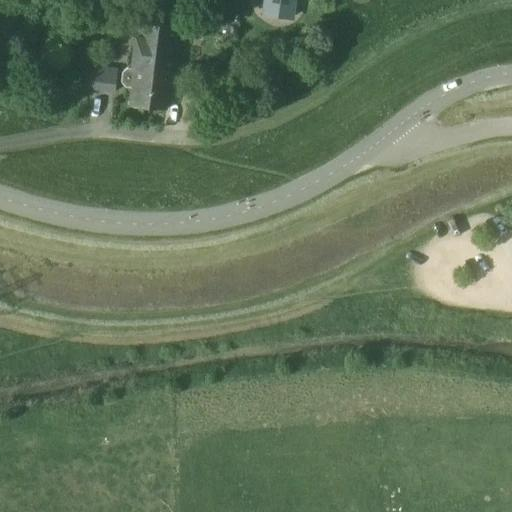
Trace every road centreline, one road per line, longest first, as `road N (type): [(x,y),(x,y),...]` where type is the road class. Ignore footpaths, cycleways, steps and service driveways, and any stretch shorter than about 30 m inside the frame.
road 1 (unclassified): [(385,134),(288,200),(197,226),(94,224),(0,204)]
road 2 (residential): [(0,147),(98,131),(186,139)]
road 3 (unclassified): [(511,76),(444,96),(385,134)]
road 4 (unclassified): [(385,134),(405,152),(483,129),(511,129)]
